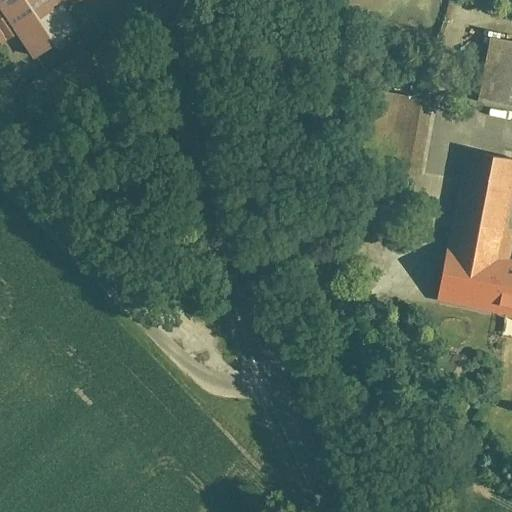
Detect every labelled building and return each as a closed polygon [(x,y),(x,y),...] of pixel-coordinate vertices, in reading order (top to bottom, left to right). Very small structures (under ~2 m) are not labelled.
[(0,0),(0,10),(29,59),(75,31),(59,6),(55,0),(0,0)] [(0,16),(0,42),(11,36),(0,16)] [(511,45),(481,40),(470,98),(511,105),(511,45)] [(431,102),(375,93),(360,192),(416,200),(431,102)] [(511,182),(511,161),(464,153),(437,300),(511,313),(511,262),(504,261),(510,231),(503,230),(511,182)]
